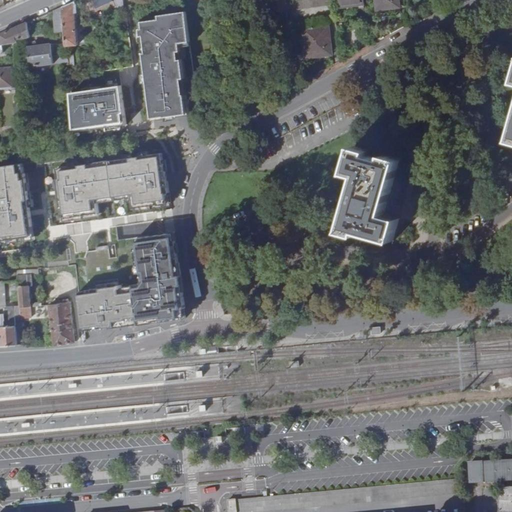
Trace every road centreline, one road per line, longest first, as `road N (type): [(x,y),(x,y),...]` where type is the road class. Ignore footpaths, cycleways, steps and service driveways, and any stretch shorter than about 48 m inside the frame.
road 1 (residential): [(481,0),(221,141),(194,191),(202,288)]
road 2 (residential): [(202,288),(362,274),(426,255),(511,210)]
road 3 (tertiary): [(511,306),(209,328)]
road 4 (tertiary): [(0,359),(115,350),(209,328)]
road 5 (unclassified): [(34,511),(207,492)]
